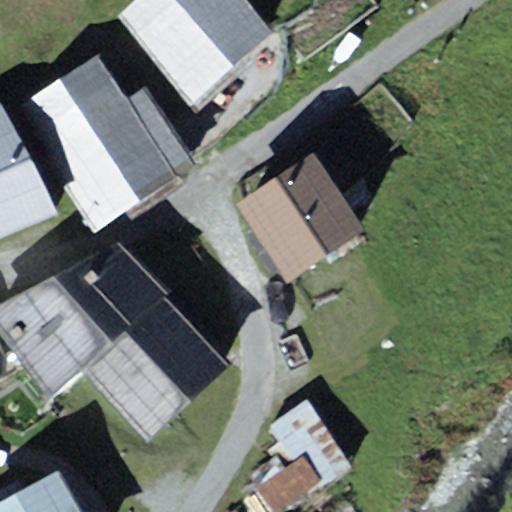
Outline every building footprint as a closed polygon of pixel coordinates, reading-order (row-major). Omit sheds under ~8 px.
[(237,0),(118,0),(107,9),(183,95),(261,26),(237,0)] [(162,165),(90,54),(17,102),(89,213),(162,165)] [(1,99),(0,99),(0,228),(48,207),(1,99)] [(239,201),(285,276),(361,229),(315,155),(239,201)] [(125,236),(0,322),(0,338),(44,402),(91,369),(144,445),(226,360),(125,236)] [(79,511),(56,474),(0,506),(0,511),(79,511)]
